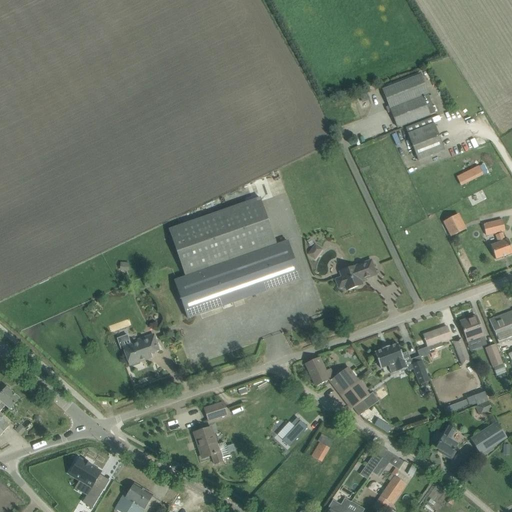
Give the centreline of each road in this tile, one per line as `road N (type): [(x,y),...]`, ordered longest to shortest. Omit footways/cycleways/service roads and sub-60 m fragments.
road 1 (residential): [(486,511),(451,478),(272,370)]
road 2 (residential): [(272,370),(511,282)]
road 3 (residential): [(92,428),(272,370)]
road 4 (tertiary): [(244,511),(92,428)]
road 5 (tertiary): [(92,428),(0,348)]
